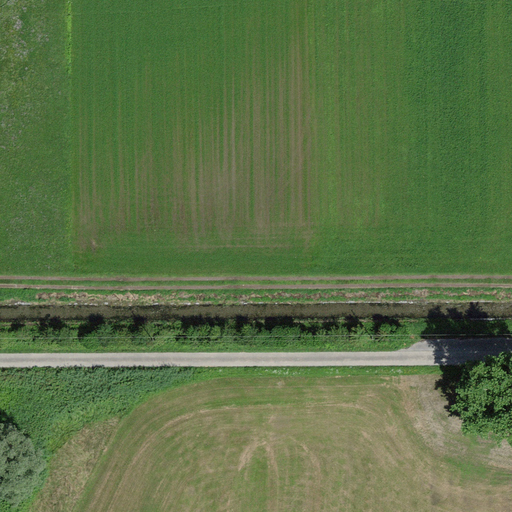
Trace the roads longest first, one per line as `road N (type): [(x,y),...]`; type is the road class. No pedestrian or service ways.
road 1 (track): [(511,281),(0,285)]
road 2 (unclassified): [(0,361),(511,360)]
